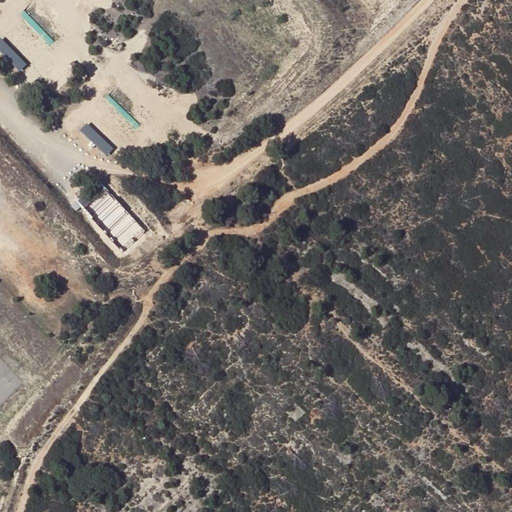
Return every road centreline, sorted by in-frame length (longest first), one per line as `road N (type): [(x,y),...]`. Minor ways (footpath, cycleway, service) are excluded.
road 1 (track): [(456,0),(390,137),(317,185),(291,192),(256,226),(204,233),(41,449),(17,511)]
road 2 (track): [(0,96),(49,145),(100,169),(202,185),(310,110),(426,0)]
